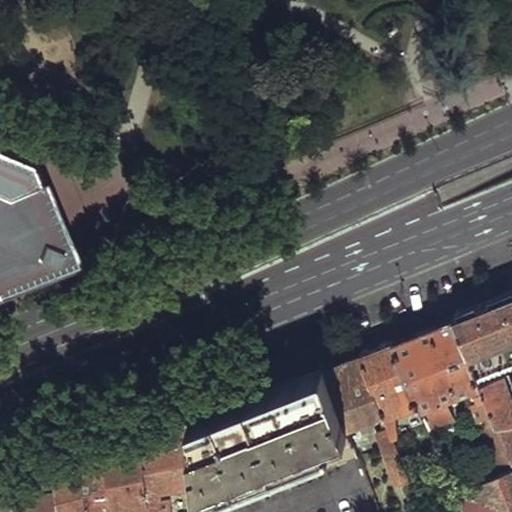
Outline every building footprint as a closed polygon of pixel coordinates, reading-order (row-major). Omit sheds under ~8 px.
[(0,277),(50,257),(57,243),(52,239),(52,235),(52,229),(51,222),(48,217),(45,211),(41,206),(37,201),(29,196),(25,193),(20,192),(24,180),(35,177),(26,157),(0,145),(0,277)] [(511,290),(453,314),(478,374),(511,360),(511,290)] [(392,338),(418,402),(428,426),(453,417),(445,396),(468,387),(480,414),(478,420),(494,458),(499,457),(504,471),(511,468),(511,455),(498,421),(481,381),(478,374),(453,314),(422,326),(392,338)] [(359,352),(382,413),(387,427),(390,433),(399,431),(392,412),(418,402),(392,338),(375,345),(359,352)] [(322,366),(346,427),(382,413),(359,352),(341,359),(322,366)] [(346,427),(322,366),(295,377),(212,410),(187,419),(198,511),(216,511),(357,456),(346,427)] [(481,381),(498,421),(511,418),(511,383),(507,372),(481,381)] [(511,418),(498,421),(511,455),(511,418)] [(141,437),(146,488),(148,510),(147,511),(168,511),(168,498),(158,499),(157,489),(184,487),(186,511),(198,511),(187,419),(164,428),(141,437)] [(375,433),(396,486),(410,481),(390,433),(387,427),(375,433)] [(104,452),(110,502),(146,488),(141,437),(122,445),(104,452)] [(81,461),(88,511),(98,511),(111,508),(110,502),(104,452),(92,457),(81,461)] [(54,472),(59,511),(88,511),(81,461),(67,466),(54,472)] [(511,468),(504,471),(455,493),(509,507),(511,507),(511,468)] [(33,480),(19,506),(19,511),(59,511),(54,472),(37,478),(33,480)] [(455,493),(463,511),(507,511),(509,507),(455,493)]
